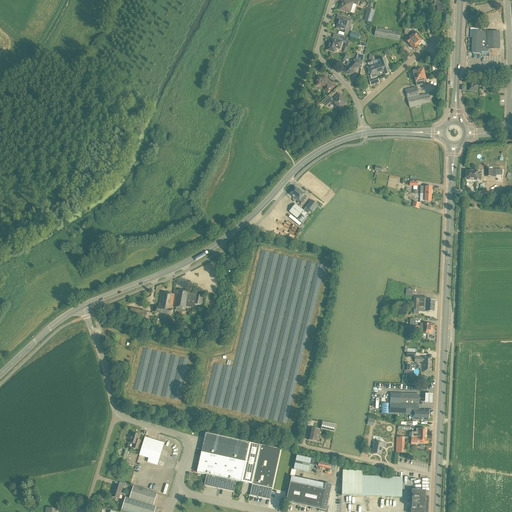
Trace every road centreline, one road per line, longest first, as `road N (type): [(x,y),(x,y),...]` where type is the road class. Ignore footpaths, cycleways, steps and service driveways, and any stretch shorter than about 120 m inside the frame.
road 1 (tertiary): [(83,306),(222,241),(311,157),(364,133)]
road 2 (primary): [(438,477),(455,144)]
road 3 (unclassified): [(175,491),(181,437),(116,414),(83,306)]
road 4 (unclassified): [(438,477),(296,444)]
road 5 (residential): [(359,105),(317,54),(331,0)]
road 6 (primary): [(454,121),(461,0)]
